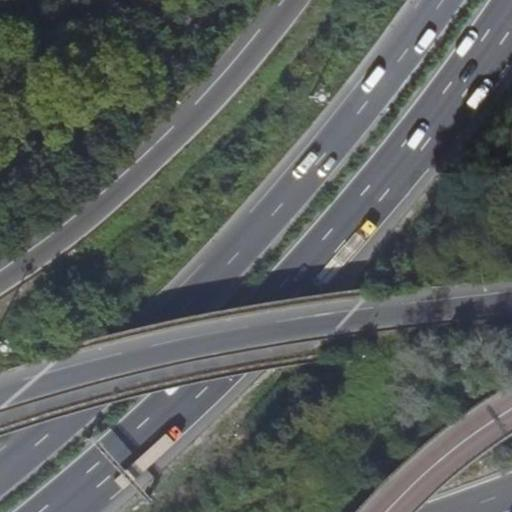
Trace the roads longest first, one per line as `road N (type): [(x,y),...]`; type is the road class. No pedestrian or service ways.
road 1 (motorway): [(54,511),(237,348),(339,241),(511,19)]
road 2 (motorway): [(440,0),(184,321),(0,475)]
road 3 (trunk): [(511,299),(230,339),(0,397)]
road 4 (trunk): [(278,0),(198,103),(85,213),(0,277)]
